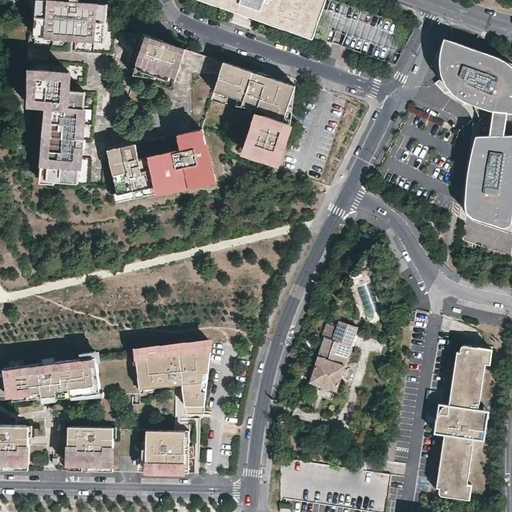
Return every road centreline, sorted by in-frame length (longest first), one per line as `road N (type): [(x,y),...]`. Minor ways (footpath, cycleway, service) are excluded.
road 1 (residential): [(346,192),(271,366),(251,489)]
road 2 (residential): [(251,489),(0,483)]
road 3 (residential): [(165,0),(181,19),(392,93)]
road 4 (residential): [(346,192),(397,218),(439,280),(511,301)]
